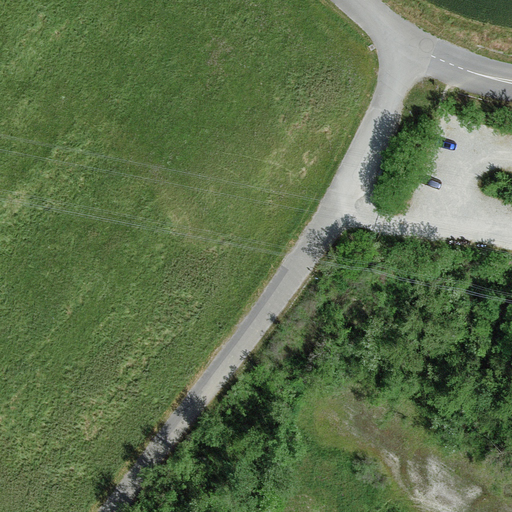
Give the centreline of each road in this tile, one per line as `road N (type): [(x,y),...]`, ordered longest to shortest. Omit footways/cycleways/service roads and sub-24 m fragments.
road 1 (unclassified): [(112,511),(339,205),(410,47)]
road 2 (track): [(511,247),(391,224),(339,205)]
